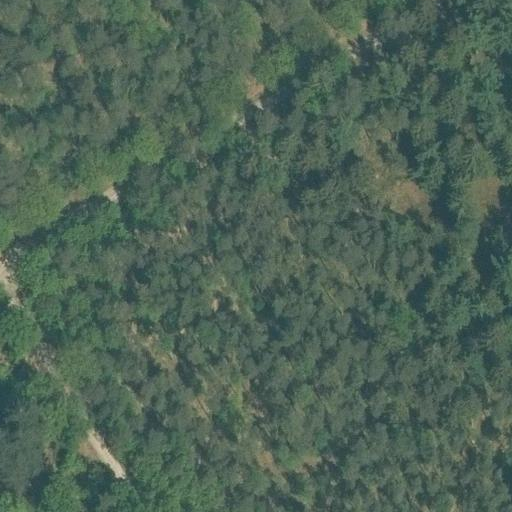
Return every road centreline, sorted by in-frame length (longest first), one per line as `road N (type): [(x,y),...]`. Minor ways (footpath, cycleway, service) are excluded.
road 1 (track): [(0,267),(438,0)]
road 2 (track): [(0,279),(137,510)]
